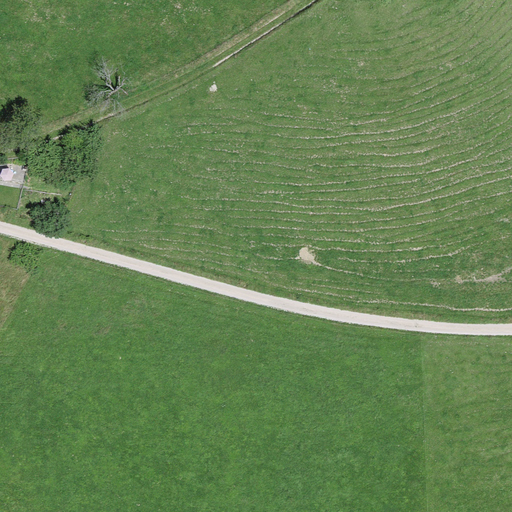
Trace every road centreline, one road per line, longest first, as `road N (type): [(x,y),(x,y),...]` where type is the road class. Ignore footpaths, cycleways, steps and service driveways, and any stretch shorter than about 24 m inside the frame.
road 1 (track): [(511,325),(459,329),(304,309),(0,227)]
road 2 (track): [(0,147),(217,67),(311,0)]
